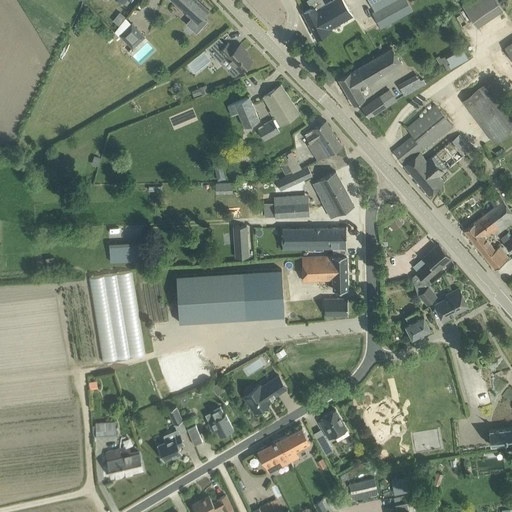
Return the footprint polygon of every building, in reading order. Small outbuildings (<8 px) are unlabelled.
[(198,0),(172,0),(192,17),(187,23),(197,32),(207,20),(203,17),(210,10),(198,0)] [(304,12),(317,38),(331,29),(331,28),(334,26),(340,23),(352,14),(342,0),(332,0),(321,7),(319,4),(314,7),(304,12)] [(369,0),(375,11),(373,12),(381,28),(413,10),(407,0),(369,0)] [(497,0),(468,0),(462,4),(477,26),(503,8),(497,0)] [(120,12),(113,20),(119,25),(125,17),(120,12)] [(132,22),(120,34),(133,48),(146,37),(132,22)] [(218,37),(206,48),(235,77),(253,59),(244,50),(245,49),(241,44),(235,49),(228,43),(226,45),(218,37)] [(392,48),(339,79),(354,104),(365,98),(360,88),(401,63),(392,48)] [(418,73),(399,84),(405,96),(427,84),(424,78),(421,79),(418,73)] [(463,99),(495,142),(511,129),(511,106),(491,78),(463,99)] [(202,94),(209,91),(209,90),(208,90),(206,84),(199,87),(202,94)] [(272,109),(269,111),(272,115),(274,114),(276,117),(273,119),(264,124),(264,125),(259,128),(265,140),(280,131),(277,127),(300,113),(281,84),(264,96),(272,109)] [(228,105),(232,115),(239,112),(245,126),(260,120),(249,96),(228,105)] [(362,108),(369,118),(387,106),(380,96),(362,108)] [(401,145),(393,151),(403,163),(411,156),(423,147),(425,149),(454,124),(435,103),(407,127),(413,134),(401,145)] [(308,143),(311,149),(335,135),(326,120),(305,133),(310,142),(308,143)] [(464,154),(472,147),(461,133),(452,140),(452,139),(427,160),(419,151),(404,164),(429,194),(444,181),(439,176),(464,154)] [(335,135),(311,149),(318,160),(324,157),(329,154),(342,146),(335,135)] [(288,163),(281,166),(286,174),(292,170),(288,163)] [(225,179),(221,164),(214,165),(218,181),(225,179)] [(302,168),(276,180),(280,188),(287,187),(304,179),(305,182),(314,178),(307,165),(302,167),(302,168)] [(321,198),(331,217),(354,205),(336,171),(319,179),(320,179),(314,183),(322,198),(321,198)] [(232,191),(232,182),(216,181),(216,190),(232,191)] [(495,206),(464,230),(495,268),(503,262),(509,258),(500,246),(495,249),(489,241),(486,237),(489,235),(492,232),(494,234),(501,229),(502,230),(511,223),(511,211),(499,194),(498,195),(490,201),(495,206)] [(273,198),(263,199),(265,218),(275,216),(309,214),(311,214),(309,197),(274,200),(273,198)] [(394,230),(403,224),(399,217),(390,223),(394,230)] [(234,226),(236,257),(249,256),(247,225),(234,226)] [(282,227),(283,247),(347,247),(346,227),(282,227)] [(505,243),(511,239),(507,234),(501,239),(505,243)] [(150,243),(110,245),(111,261),(151,259),(150,243)] [(419,293),(430,285),(432,283),(427,277),(451,257),(439,243),(424,256),(429,262),(412,277),(415,286),(416,286),(418,294),(419,293)] [(303,280),(333,279),(334,289),(347,289),(347,254),(302,257),(303,280)] [(284,259),(248,264),(252,293),(288,288),(284,259)] [(102,359),(145,353),(132,269),(90,276),(102,359)] [(243,271),(177,275),(179,322),(246,318),(243,271)] [(429,286),(419,294),(428,305),(437,297),(429,286)] [(435,303),(443,321),(452,316),(450,314),(468,305),(459,288),(450,293),(451,295),(435,303)] [(320,299),(316,300),(317,311),(325,311),(325,315),(338,315),(348,315),(348,300),(348,298),(325,298),(325,299),(320,299)] [(261,304),(262,319),(287,318),(287,303),(261,304)] [(408,322),(405,324),(413,338),(431,329),(424,314),(420,316),(417,310),(406,316),(408,322)] [(279,358),(287,353),(284,348),(276,353),(279,358)] [(244,395),(255,411),(271,401),(269,399),(287,387),(279,375),(261,387),(260,385),(244,395)] [(176,405),(168,410),(175,423),(175,424),(183,420),(183,419),(177,406),(176,405)] [(218,418),(209,422),(213,431),(217,429),(220,435),(233,428),(226,413),(224,414),(221,407),(214,410),(218,418)] [(321,423),(329,438),(347,428),(336,409),(322,417),(324,421),(321,423)] [(189,410),(183,412),(185,419),(192,416),(189,410)] [(95,423),(96,435),(116,434),(115,421),(95,423)] [(196,424),(187,428),(194,445),(203,441),(196,424)] [(511,426),(511,427),(511,428),(489,430),(491,445),(511,441),(511,426)] [(302,427),(258,450),(266,466),(277,460),(280,466),(291,460),(288,454),(310,442),(302,427)] [(158,444),(157,444),(164,460),(165,460),(183,452),(180,445),(184,443),(185,443),(179,428),(173,431),(175,437),(158,444)] [(320,443),(326,453),(333,449),(327,439),(320,443)] [(107,452),(108,458),(112,477),(143,469),(139,451),(126,453),(125,447),(107,452)] [(438,472),(433,483),(439,485),(442,476),(443,476),(444,474),(438,472)] [(373,475),(352,479),(356,494),(377,490),(373,475)] [(411,478),(392,482),(395,494),(413,490),(411,478)] [(193,504),(197,511),(213,511),(217,510),(217,509),(223,506),(225,511),(226,511),(232,511),(234,511),(232,507),(226,495),(219,498),(219,500),(213,503),(209,495),(193,504)] [(322,499),(315,503),(319,511),(322,511),(327,509),(322,499)] [(259,507),(252,511),(284,511),(282,508),(276,511),(271,501),(259,506),(259,507)] [(414,511),(415,511),(413,501),(395,504),(397,511),(414,511)]
